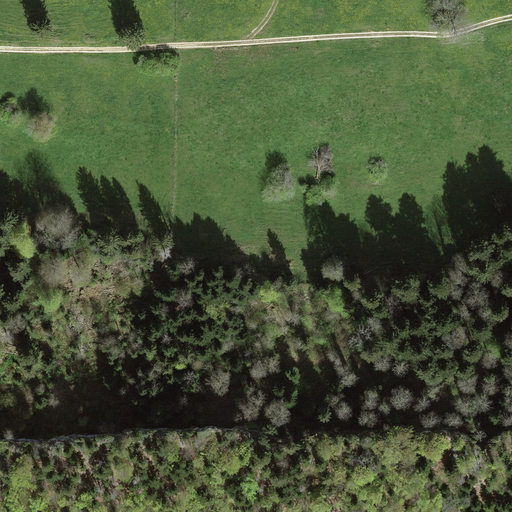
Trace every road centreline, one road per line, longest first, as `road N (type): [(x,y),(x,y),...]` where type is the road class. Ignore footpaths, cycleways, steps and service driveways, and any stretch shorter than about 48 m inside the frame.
road 1 (track): [(246,41),(444,34),(511,16)]
road 2 (track): [(0,48),(246,41)]
